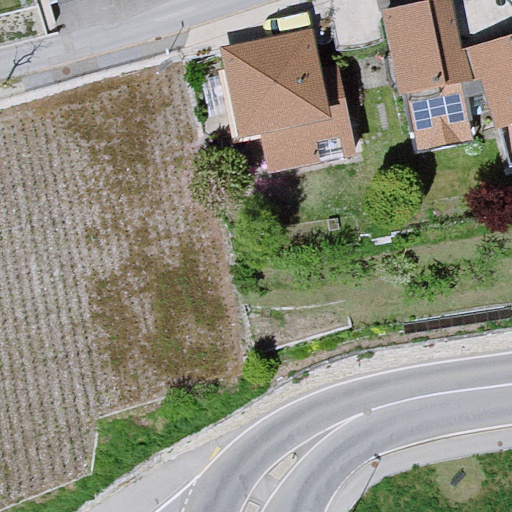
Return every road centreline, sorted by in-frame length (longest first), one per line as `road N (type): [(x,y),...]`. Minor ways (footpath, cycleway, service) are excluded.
road 1 (residential): [(297,0),(0,83)]
road 2 (secondary): [(511,396),(366,426),(292,459),(264,511)]
